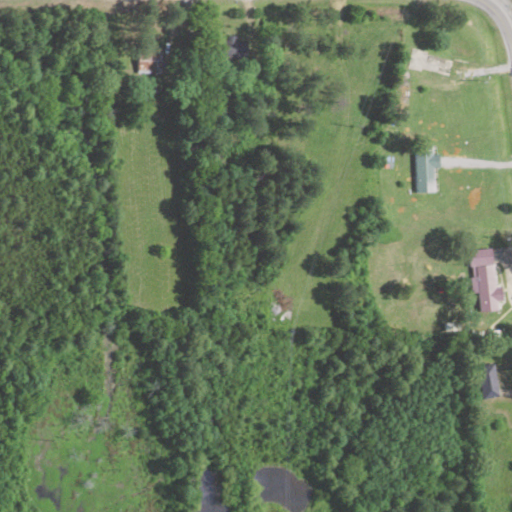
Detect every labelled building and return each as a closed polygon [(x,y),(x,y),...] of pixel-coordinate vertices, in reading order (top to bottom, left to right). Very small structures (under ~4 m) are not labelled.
[(246,35),(208,35),(208,55),(246,56),(246,35)] [(163,49),(153,49),(153,41),(137,41),(137,71),(163,71),(163,49)] [(448,75),(452,54),(408,47),(404,68),(448,75)] [(431,145),(413,145),(413,190),(431,190),(431,145)] [(491,286),(490,247),(470,248),(473,310),(498,309),(497,285),(491,286)] [(480,396),(495,395),(492,362),(476,364),(480,396)]
